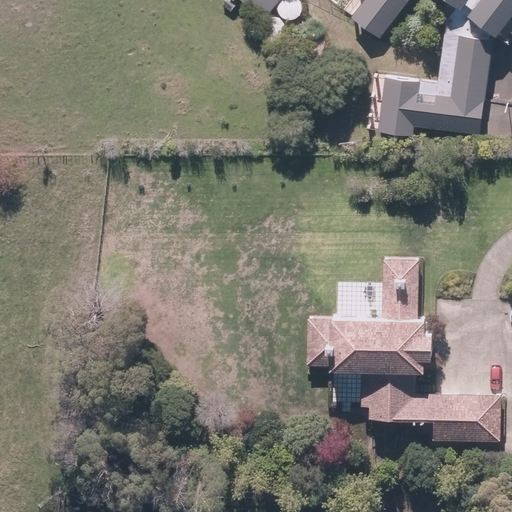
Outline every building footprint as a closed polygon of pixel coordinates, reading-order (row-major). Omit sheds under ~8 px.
[(243,0),(266,18),(279,0),(243,0)] [(380,129),(413,133),(415,124),(481,133),(493,39),(490,39),(492,29),(499,35),(511,17),(511,0),(365,0),(353,16),(380,37),(409,0),(452,0),(462,7),(458,13),(455,11),(447,20),(438,83),(387,75),(380,129)] [(335,145),(344,145),(344,135),(335,135),(335,145)] [(511,159),(496,159),(495,176),(511,177),(511,159)] [(417,318),(418,258),(382,257),(380,317),(306,316),(305,364),(326,364),(326,369),(360,369),(360,405),(367,405),(367,418),(430,419),(430,439),(499,440),(499,393),(414,392),(415,371),(420,371),(420,358),(426,358),(427,332),(421,331),(421,318),(417,318)]
